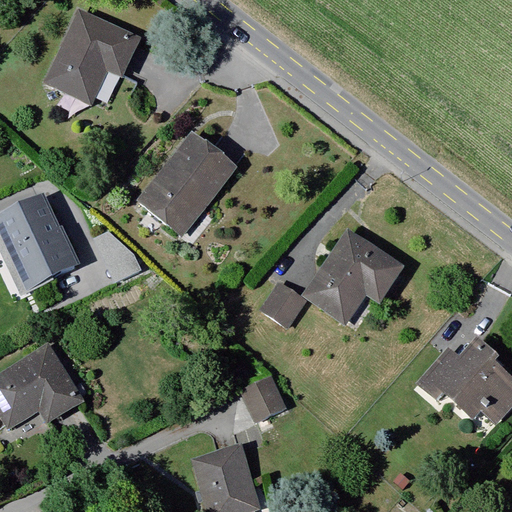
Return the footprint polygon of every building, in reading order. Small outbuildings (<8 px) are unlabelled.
[(73,22),(40,96),(86,117),(102,81),(119,89),(132,60),(111,51),(115,41),(73,22)] [(186,145),(133,212),(176,246),(229,179),(186,145)] [(48,190),(0,211),(0,242),(23,291),(82,264),(48,190)] [(341,240),(298,306),(340,333),(359,304),(374,314),(398,278),(341,240)] [(275,296),(257,322),(283,339),(301,313),(275,296)] [(49,347),(0,375),(0,417),(9,433),(40,415),(48,428),(84,407),(49,347)] [(455,368),(444,358),(410,395),(429,411),(435,404),(466,431),(476,419),(491,433),(511,409),(511,384),(472,349),(455,368)] [(267,388),(240,401),(254,431),(282,418),(267,388)] [(251,511),(237,458),(188,471),(199,511),(251,511)]
